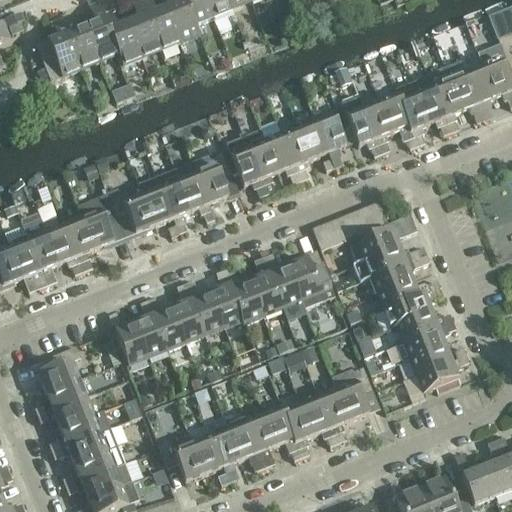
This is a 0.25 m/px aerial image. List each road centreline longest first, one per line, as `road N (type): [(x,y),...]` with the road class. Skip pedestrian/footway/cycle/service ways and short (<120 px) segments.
road 1 (residential): [(0,337),(418,174)]
road 2 (residential): [(511,380),(498,415),(241,511)]
road 3 (residential): [(511,363),(490,349),(418,174)]
road 4 (residential): [(49,511),(0,394)]
